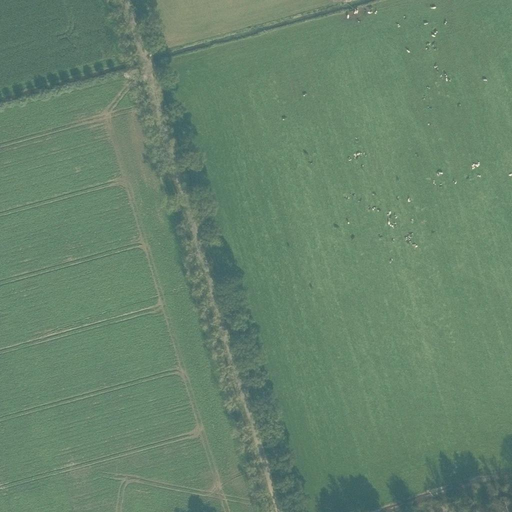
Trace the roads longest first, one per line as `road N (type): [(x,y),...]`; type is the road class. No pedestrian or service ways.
road 1 (unclassified): [(279,511),(128,0)]
road 2 (track): [(511,476),(381,511)]
